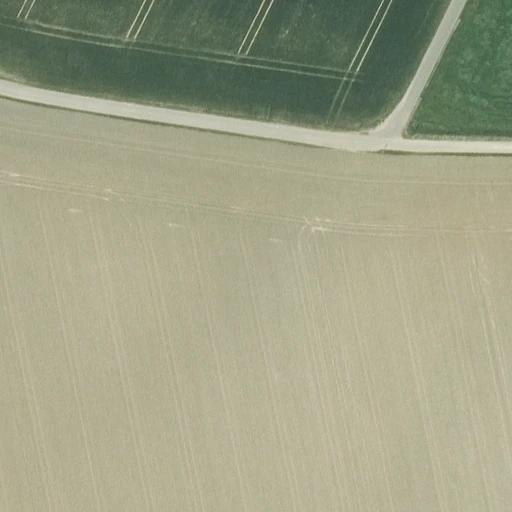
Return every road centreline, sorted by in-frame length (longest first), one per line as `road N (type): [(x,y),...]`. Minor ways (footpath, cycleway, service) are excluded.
road 1 (unclassified): [(387,144),(0,91)]
road 2 (unclassified): [(459,0),(387,144)]
road 3 (unclassified): [(387,144),(511,145)]
